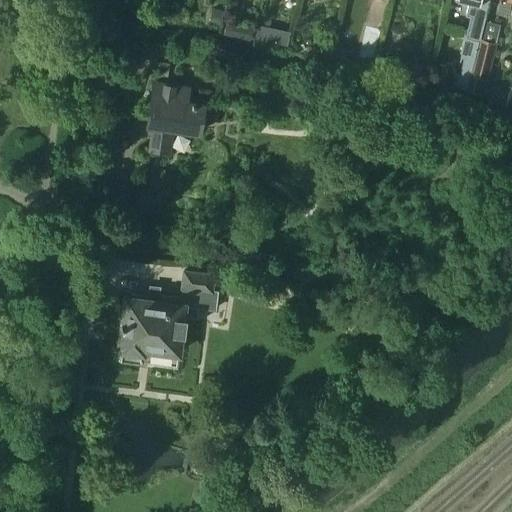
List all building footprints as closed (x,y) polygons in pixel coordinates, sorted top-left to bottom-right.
[(91,0),(92,1),(132,10),(133,0),(91,0)] [(479,39),(488,0),(461,0),(469,2),(465,15),(470,16),(465,36),(479,39)] [(511,0),(497,0),(496,8),(508,11),(509,5),(511,5),(511,0)] [(266,25),(263,37),(286,44),(290,32),(266,25)] [(498,46),(480,41),(471,77),(488,81),(498,46)] [(189,87),(154,81),(148,124),(154,125),(150,148),(168,151),(172,128),(199,133),(204,103),(187,100),(189,87)] [(137,187),(134,210),(158,213),(161,190),(137,187)] [(121,306),(117,343),(120,343),(120,345),(122,345),(120,361),(143,364),(144,349),(181,353),(185,317),(183,317),(184,306),(215,309),(217,290),(213,289),(213,273),(183,269),(182,286),(185,286),(184,296),(160,294),(160,292),(149,291),(148,295),(130,293),(130,295),(125,295),(124,306),(121,306)]
